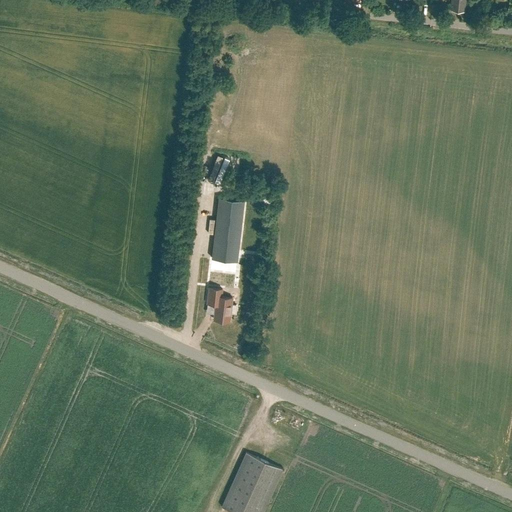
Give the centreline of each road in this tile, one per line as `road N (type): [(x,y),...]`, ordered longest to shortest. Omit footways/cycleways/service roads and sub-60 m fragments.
road 1 (unclassified): [(511,494),(0,265)]
road 2 (track): [(511,35),(228,0)]
